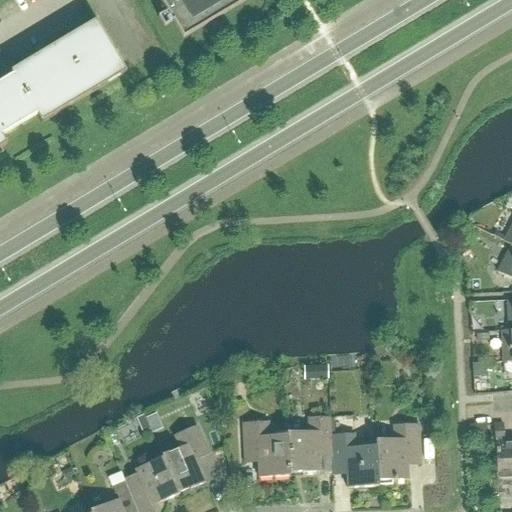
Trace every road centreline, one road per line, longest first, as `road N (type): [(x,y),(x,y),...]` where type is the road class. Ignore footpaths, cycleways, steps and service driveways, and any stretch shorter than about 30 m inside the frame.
road 1 (tertiary): [(0,313),(511,1)]
road 2 (tertiary): [(428,0),(0,256)]
